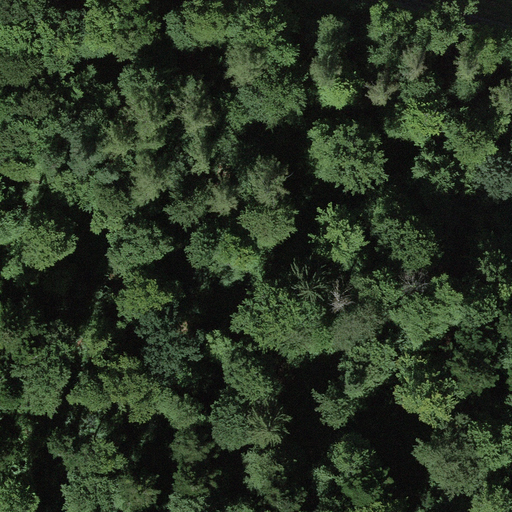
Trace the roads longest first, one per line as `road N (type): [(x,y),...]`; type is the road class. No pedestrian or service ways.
road 1 (track): [(511,136),(218,189),(0,270)]
road 2 (track): [(264,511),(318,481),(344,477),(398,482),(473,511)]
road 3 (track): [(394,0),(511,30)]
